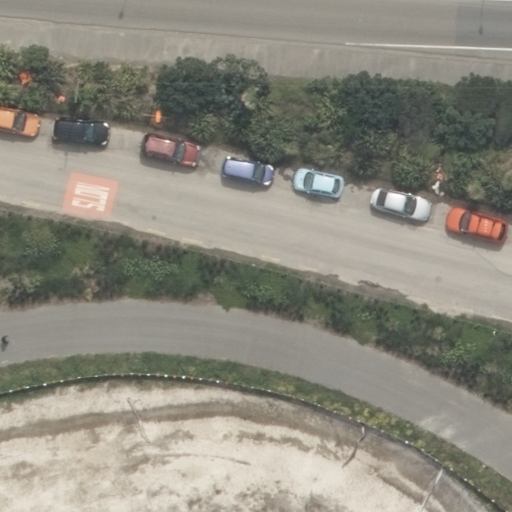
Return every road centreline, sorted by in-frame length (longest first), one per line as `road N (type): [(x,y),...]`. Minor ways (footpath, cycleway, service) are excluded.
road 1 (trunk): [(311,9),(247,14),(0,0)]
road 2 (primary): [(511,20),(311,9)]
